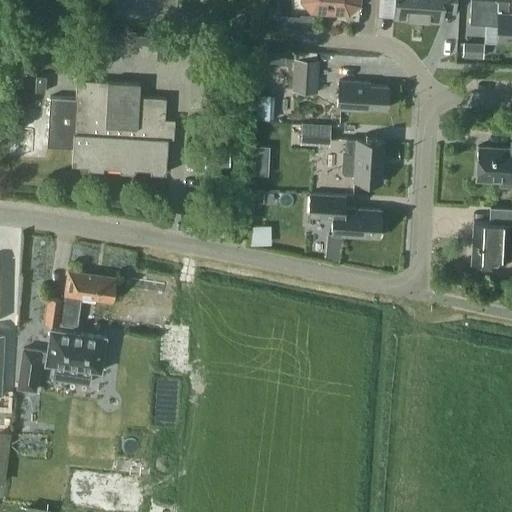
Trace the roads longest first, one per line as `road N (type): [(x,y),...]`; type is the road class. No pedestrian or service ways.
road 1 (residential): [(414,291),(0,217)]
road 2 (residential): [(414,291),(426,118),(435,102)]
road 3 (residential): [(435,102),(390,48),(299,41)]
